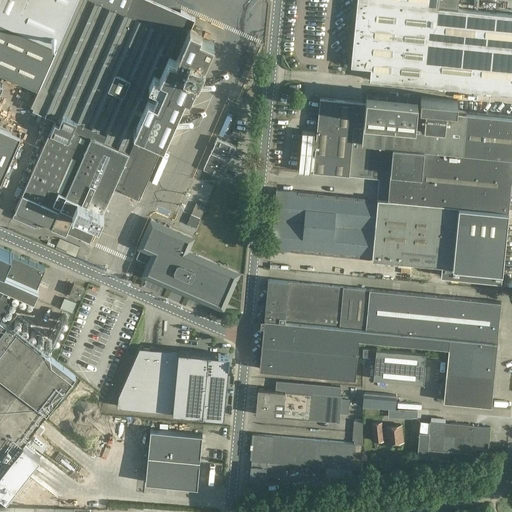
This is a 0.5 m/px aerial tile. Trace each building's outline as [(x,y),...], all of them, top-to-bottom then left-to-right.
[(0,0),(0,21),(57,47),(77,0),(0,0)] [(16,211),(13,217),(36,227),(39,220),(52,225),(51,226),(90,243),(99,222),(104,210),(114,187),(129,151),(138,131),(164,142),(185,93),(190,95),(216,37),(202,30),(204,26),(193,22),(195,17),(157,0),(77,0),(57,47),(38,90),(31,106),(34,107),(33,110),(52,118),(55,119),(23,194),(22,193),(15,210),(16,211)] [(370,79),(459,88),(470,89),(473,49),(511,52),(511,13),(458,9),(458,0),(356,0),(351,65),(371,67),(370,79)] [(309,32),(323,34),(325,21),(311,19),(309,32)] [(0,72),(38,90),(57,47),(0,21),(0,72)] [(511,92),(511,52),(473,49),(470,89),(511,92)] [(335,68),(335,55),(311,54),(311,62),(321,62),(321,68),(335,68)] [(273,234),(271,249),(302,252),(313,253),(333,255),(343,256),(373,259),(376,259),(413,262),(423,263),(436,265),(442,265),(441,276),(501,281),(502,281),(508,210),(511,171),(511,115),(456,111),(457,100),(421,96),(420,107),(416,106),(417,99),(366,94),(365,102),(320,98),(317,134),(313,171),(379,178),(377,198),(277,189),(276,204),(274,219),(273,234)] [(239,104),(229,100),(227,105),(237,109),(239,104)] [(0,183),(21,136),(0,127),(0,183)] [(313,171),(317,134),(314,134),(314,132),(302,131),(298,171),(311,172),(311,170),(313,171)] [(236,146),(217,138),(203,169),(222,177),(236,146)] [(187,164),(184,173),(201,179),(204,170),(187,164)] [(191,214),(189,219),(189,220),(198,224),(200,218),(191,214)] [(197,252),(193,250),(192,252),(187,250),(192,237),(152,219),(140,246),(141,246),(153,252),(148,264),(144,273),(223,308),(238,272),(196,254),(197,252)] [(153,252),(141,246),(136,258),(148,264),(153,252)] [(0,472),(75,376),(7,323),(0,319),(0,317),(13,288),(34,297),(39,286),(37,285),(45,267),(0,247),(0,472)] [(444,400),(491,405),(501,302),(268,279),(264,319),(261,319),(260,326),(264,326),(260,369),(355,378),(359,338),(449,347),(444,400)] [(85,288),(74,283),(69,293),(80,298),(85,288)] [(63,296),(60,307),(72,310),(75,299),(63,296)] [(118,395),(118,406),(221,416),(227,355),(140,347),(118,395)] [(423,383),(426,353),(363,348),(363,356),(376,357),(374,379),(423,383)] [(255,414),(339,421),(340,413),(342,398),(342,396),(340,396),(341,387),(277,381),(276,390),(258,388),(255,414)] [(58,417),(83,414),(80,391),(62,393),(63,401),(55,402),(58,417)] [(396,409),(396,408),(397,395),(364,393),(362,406),(388,408),(396,409)] [(342,398),(340,413),(348,413),(350,399),(342,398)] [(407,409),(398,409),(398,417),(407,417),(407,409)] [(384,439),(383,429),(382,421),(372,422),(374,441),(384,440),(384,439)] [(419,432),(419,433),(417,457),(448,459),(449,451),(472,453),(472,446),(488,448),(490,426),(430,421),(430,422),(429,433),(419,432)] [(429,433),(430,422),(420,421),(419,433),(419,432),(429,433)] [(386,428),(383,429),(384,439),(387,439),(388,443),(404,441),(402,425),(386,426),(386,428)] [(151,428),(148,455),(200,460),(202,433),(151,428)] [(78,456),(105,456),(105,431),(82,432),(83,441),(77,441),(78,456)] [(35,432),(28,440),(38,448),(42,451),(49,443),(35,432)] [(355,443),(352,443),(254,434),(253,444),(251,444),(250,449),(252,449),(251,460),(266,461),(287,463),(353,468),(355,443)] [(28,440),(25,444),(35,452),(38,448),(28,440)] [(53,450),(49,469),(74,473),(77,454),(53,450)] [(200,460),(148,455),(145,481),(197,486),(200,460)] [(266,461),(251,460),(250,480),(260,480),(260,475),(266,476),(286,477),(287,463),(266,461)] [(313,502),(315,508),(326,504),(325,502),(327,501),(325,497),(313,502)] [(273,511),(285,511),(286,504),(275,503),(273,511)]
